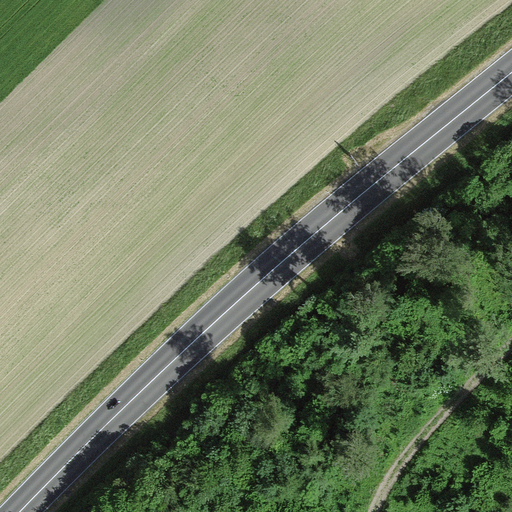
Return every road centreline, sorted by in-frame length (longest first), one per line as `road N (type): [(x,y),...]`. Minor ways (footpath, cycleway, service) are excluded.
road 1 (primary): [(20,511),(261,279),(511,72)]
road 2 (track): [(373,511),(438,416),(511,348)]
